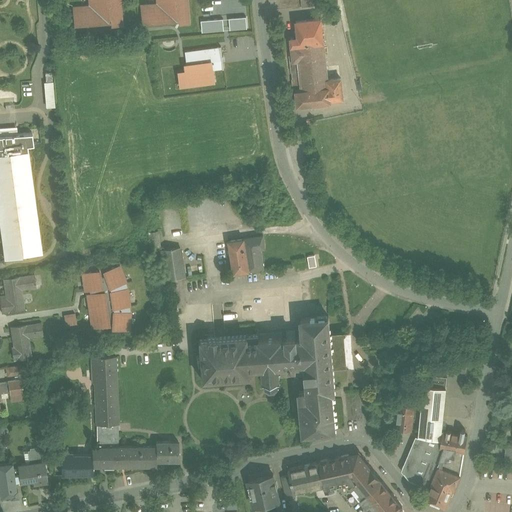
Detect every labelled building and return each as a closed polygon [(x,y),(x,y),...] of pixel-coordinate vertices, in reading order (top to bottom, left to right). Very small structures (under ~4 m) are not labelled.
[(89,0),(90,9),(85,9),(84,14),(74,15),(75,26),(109,23),(109,20),(111,19),(112,26),(122,25),(119,0),(157,0),(158,6),(153,7),(152,12),(142,13),(142,23),(176,20),(176,17),(179,17),(180,24),(190,23),(187,0),(89,0)] [(249,17),(203,19),(204,32),(249,29),(249,17)] [(321,18),(296,21),(298,37),(291,38),(291,45),(292,61),(290,61),(292,72),(293,79),(292,79),(294,91),(291,91),(291,98),(297,97),(298,106),(304,105),(304,107),(312,106),(312,104),(331,102),(330,100),(343,98),(341,78),(328,79),(324,42),(321,18)] [(220,47),(185,52),(187,65),(185,65),(187,86),(214,82),(213,70),(223,68),(223,69),(224,69),(221,46),(220,46),(220,47)] [(0,204),(2,204),(4,214),(0,214),(0,225),(4,259),(22,256),(22,255),(42,252),(27,146),(34,145),(32,133),(0,135),(0,204)] [(244,187),(237,189),(235,190),(236,197),(238,196),(238,197),(245,195),(244,187)] [(158,231),(148,232),(150,248),(160,247),(158,231)] [(263,235),(244,238),(244,239),(249,271),(264,269),(261,249),(265,249),(263,235)] [(244,239),(229,241),(234,273),(249,271),(244,239)] [(180,248),(161,251),(165,280),(170,279),(171,289),(183,287),(182,277),(184,277),(180,248)] [(119,266),(104,272),(105,276),(101,278),(100,271),(83,273),(86,291),(92,290),(93,294),(88,295),(93,328),(109,326),(109,322),(113,322),(112,329),(129,330),(130,312),(129,312),(128,306),(129,306),(127,289),(125,289),(124,283),(125,282),(119,266)] [(14,277),(12,277),(4,279),(7,299),(5,299),(5,298),(4,298),(6,313),(7,313),(7,312),(9,311),(21,310),(25,309),(25,308),(24,308),(21,286),(32,285),(32,288),(36,287),(36,288),(37,288),(35,274),(33,274),(33,275),(20,276),(14,277)] [(183,287),(171,289),(172,308),(185,307),(183,287)] [(75,314),(64,316),(65,326),(77,324),(75,314)] [(282,337),(260,339),(259,335),(248,337),(248,336),(216,339),(216,338),(206,339),(207,340),(199,340),(201,379),(250,375),(250,368),(261,367),(261,368),(261,371),(261,372),(262,372),(260,372),(260,374),(262,374),(263,380),(261,382),(263,383),(264,382),(265,381),(266,385),(264,386),(265,387),(266,386),(269,389),(268,390),(270,391),(271,389),(274,389),(275,391),(277,390),(276,388),(278,386),(280,386),(280,384),(278,384),(278,380),(279,380),(281,382),(282,380),(280,379),(280,373),(282,372),(282,371),(280,371),(279,365),(306,363),(307,376),(308,391),(299,391),(303,433),(336,430),(332,391),(335,391),(333,364),(332,364),(331,351),(332,351),(332,343),(330,343),(329,330),(330,330),(329,316),(301,318),(301,319),(302,337),(297,338),(296,336),(286,336),(286,339),(283,339),(282,337)] [(11,326),(10,327),(10,328),(11,328),(14,347),(12,347),(11,347),(13,360),(14,360),(32,357),(28,334),(39,333),(39,336),(43,335),(43,336),(44,335),(42,322),(40,322),(41,322),(27,325),(27,324),(23,324),(11,326)] [(351,331),(332,333),(335,368),(354,366),(351,331)] [(116,355),(91,356),(92,374),(96,373),(96,382),(94,382),(95,425),(98,425),(98,447),(117,447),(116,433),(118,432),(118,424),(119,424),(116,355)] [(306,363),(279,365),(280,371),(282,371),(282,372),(280,373),(280,379),(307,376),(306,363)] [(21,366),(8,368),(9,375),(22,374),(21,366)] [(443,432),(446,384),(423,382),(419,437),(441,440),(443,432)] [(415,399),(400,397),(399,404),(396,429),(412,431),(415,399)] [(467,436),(443,432),(441,440),(440,448),(442,449),(465,452),(467,436)] [(419,437),(417,437),(415,452),(419,453),(417,459),(437,465),(442,449),(440,448),(441,440),(419,437)] [(178,442),(156,442),(156,446),(156,462),(178,462),(178,442)] [(156,446),(118,447),(119,457),(113,457),(113,467),(114,467),(156,467),(156,462),(156,446)] [(98,447),(92,447),(92,456),(88,456),(87,455),(73,455),(73,453),(61,453),(61,476),(62,476),(92,475),(92,467),(93,467),(103,467),(113,467),(113,457),(119,457),(118,447),(117,447),(98,447)] [(382,482),(358,453),(319,462),(324,483),(340,479),(340,480),(354,477),(355,483),(354,484),(355,486),(352,489),(360,500),(382,482)] [(437,468),(418,460),(410,478),(429,487),(437,468)] [(12,461),(0,463),(0,496),(10,495),(11,498),(19,497),(18,488),(16,488),(12,461)] [(45,462),(19,465),(21,474),(20,474),(21,481),(33,479),(33,483),(47,481),(45,462)] [(319,462),(288,469),(290,475),(294,493),(325,486),(324,483),(319,462)] [(460,475),(439,467),(433,481),(454,490),(460,475)] [(273,475),(248,480),(249,486),(248,486),(248,487),(249,486),(251,492),(249,492),(251,492),(252,497),(250,498),(251,498),(252,498),(254,508),(279,502),(276,488),(277,488),(276,482),(275,483),(273,475)] [(290,475),(281,477),(286,499),(295,497),(294,493),(290,475)] [(454,490),(433,481),(425,500),(445,508),(450,495),(452,496),(454,490)] [(402,511),(402,508),(382,482),(360,500),(361,499),(370,511),(402,511)] [(360,500),(352,489),(342,497),(351,508),(360,500)]
